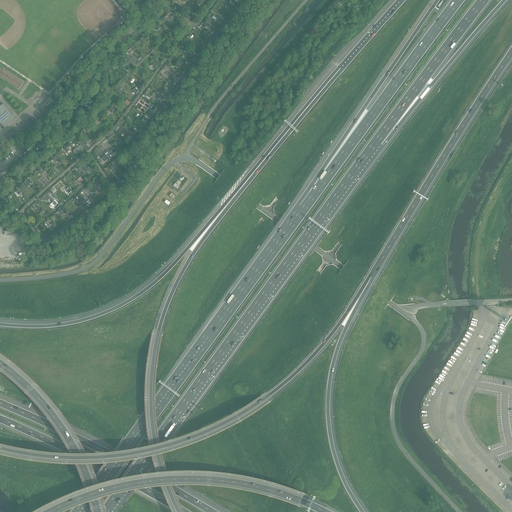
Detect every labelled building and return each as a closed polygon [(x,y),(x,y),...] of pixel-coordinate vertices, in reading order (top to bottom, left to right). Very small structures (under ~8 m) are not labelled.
[(228,14),(233,8),(228,4),(223,10),(228,14)] [(210,40),(214,34),(210,30),(205,36),(210,40)] [(174,47),(178,41),(173,38),(169,44),(174,47)] [(193,62),(197,56),(192,53),(188,58),(193,62)] [(118,62),(112,67),(116,71),(121,67),(118,62)] [(145,86),(149,81),(143,77),(140,83),(145,86)] [(136,98),(140,93),(135,89),(131,94),(136,98)] [(160,105),(165,98),(160,95),(155,102),(160,105)] [(45,115),(57,104),(54,100),(50,96),(37,106),(45,115)] [(15,118),(3,104),(0,106),(0,105),(0,123),(0,124),(4,128),(15,118)] [(114,112),(110,108),(105,113),(109,117),(114,112)] [(145,126),(150,121),(144,117),(140,122),(145,126)] [(103,123),(99,118),(93,123),(98,128),(103,123)] [(92,132),(88,128),(83,133),(87,137),(92,132)] [(124,147),(120,142),(114,147),(118,152),(124,147)] [(75,159),(87,148),(82,143),(70,154),(75,159)] [(110,159),(105,155),(100,160),(104,164),(110,159)] [(58,164),(54,159),(49,164),(53,169),(58,164)] [(118,168),(114,163),(109,168),(113,173),(118,168)] [(95,174),(90,170),(85,175),(89,179),(95,174)] [(83,184),(79,179),(74,184),(78,189),(83,184)] [(34,184),(30,180),(26,185),(29,189),(34,184)] [(102,184),(97,180),(91,186),(95,190),(102,184)] [(22,195),(18,191),(13,196),(17,201),(22,195)] [(78,204),(74,200),(69,205),(73,209),(78,204)] [(67,215),(63,210),(58,215),(62,220),(67,215)] [(47,217),(43,212),(38,217),(42,222),(47,217)] [(54,225),(50,221),(45,226),(49,230),(54,225)]
